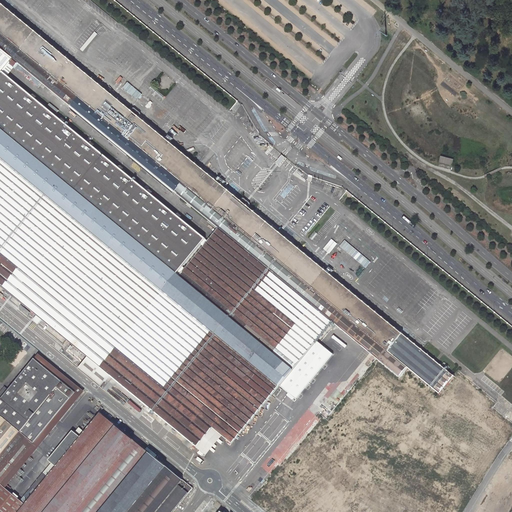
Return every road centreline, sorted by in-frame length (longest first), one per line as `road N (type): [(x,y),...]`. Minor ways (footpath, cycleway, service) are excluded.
road 1 (primary): [(300,135),(511,313)]
road 2 (primary): [(511,277),(318,114)]
road 3 (primary): [(136,0),(300,135)]
road 4 (primary): [(318,114),(178,0)]
